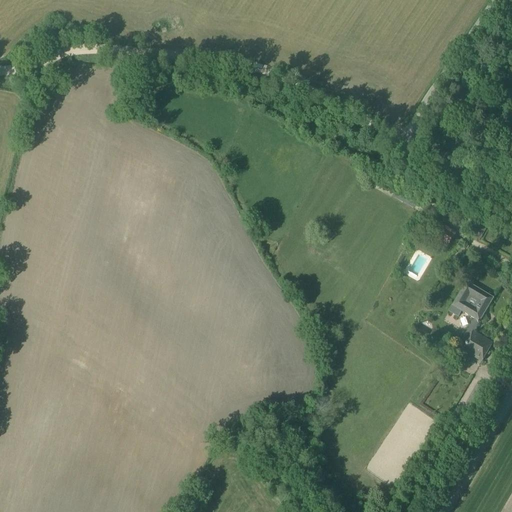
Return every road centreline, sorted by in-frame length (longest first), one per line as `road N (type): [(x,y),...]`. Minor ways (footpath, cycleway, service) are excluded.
road 1 (track): [(0,69),(75,50),(217,56),(295,81),(402,136)]
road 2 (unclassified): [(402,136),(496,0)]
road 3 (unclassified): [(441,511),(511,389)]
road 4 (unclassified): [(402,136),(511,193)]
